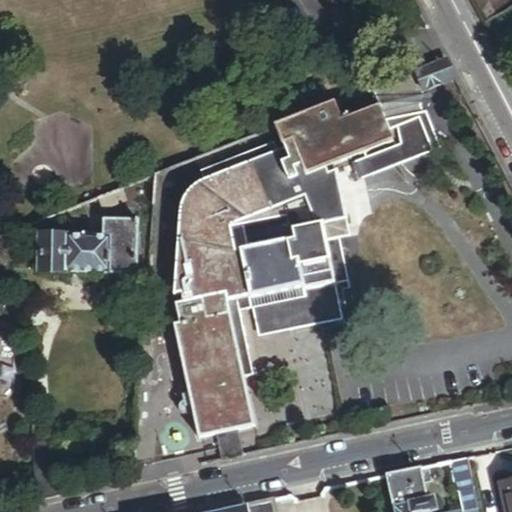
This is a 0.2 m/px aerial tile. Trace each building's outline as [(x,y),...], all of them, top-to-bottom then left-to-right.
[(425,94),(456,82),(446,61),(417,72),(425,94)] [(354,96),(375,88),(368,69),(347,77),(354,96)] [(240,432),(255,429),(244,379),(253,377),(243,327),(240,314),(254,311),(306,300),(305,297),(303,291),(334,285),(322,225),(345,220),(341,203),(335,175),(328,177),(326,171),(393,142),(389,132),(396,129),(399,146),(352,166),(359,182),(439,149),(425,114),(422,115),(419,107),(422,91),(415,73),(354,96),(274,127),(285,152),(277,156),(273,146),(201,176),(205,184),(196,190),(188,197),(182,208),(180,219),(174,300),(182,299),(184,307),(176,308),(180,328),(175,329),(193,402),(196,416),(201,441),(217,438),(240,432)] [(107,206),(132,196),(127,185),(102,195),(107,206)] [(30,279),(124,297),(135,237),(102,230),(99,245),(39,233),(30,279)] [(254,311),(260,337),(316,325),(309,296),(305,297),(306,300),(254,311)] [(0,312),(16,311),(14,300),(0,301),(0,312)] [(196,416),(193,402),(186,403),(185,404),(181,408),(181,410),(181,412),(182,414),(184,416),(186,417),(190,417),(196,416)] [(240,432),(217,438),(222,462),(245,456),(240,432)] [(65,474),(57,466),(54,440),(32,443),(40,501),(69,495),(65,474)] [(456,491),(473,487),(467,462),(450,465),(456,491)] [(423,486),(430,485),(427,471),(421,472),(423,486)] [(393,511),(427,511),(434,511),(432,500),(412,504),(409,489),(423,486),(421,472),(386,479),(393,511)] [(502,511),(511,511),(511,485),(497,489),(502,511)] [(473,487),(456,491),(460,511),(474,511),(478,511),(473,487)] [(248,511),(275,511),(274,503),(248,508),(248,511)]
